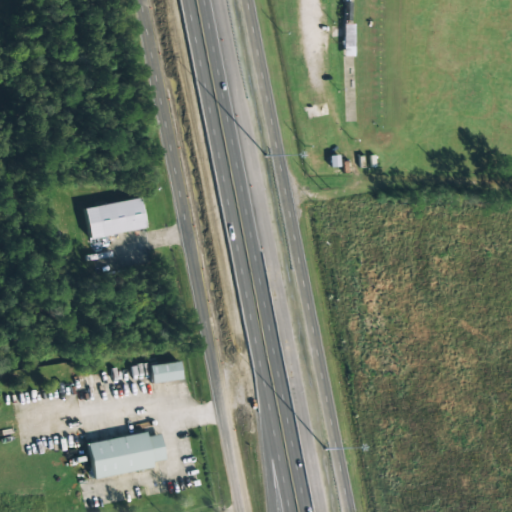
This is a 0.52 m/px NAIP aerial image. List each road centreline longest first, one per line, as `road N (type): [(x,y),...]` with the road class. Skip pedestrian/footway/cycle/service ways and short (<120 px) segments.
road 1 (tertiary): [(347,511),(246,0)]
road 2 (motorway): [(304,511),(203,0)]
road 3 (motorway): [(184,0),(284,511)]
road 4 (tertiary): [(138,0),(213,372)]
road 5 (motorway): [(326,511),(254,247)]
road 6 (tertiary): [(213,372),(238,511)]
